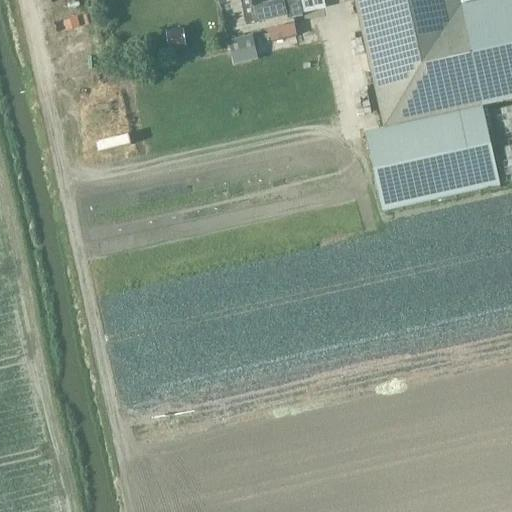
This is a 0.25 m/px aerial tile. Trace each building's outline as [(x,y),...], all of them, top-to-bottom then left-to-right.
[(248,0),(250,10),(243,12),(245,25),(257,22),(257,24),(287,17),(287,19),(301,16),(297,0),(248,0)] [(511,0),(352,0),(382,132),(482,109),(511,102),(511,0)] [(296,37),(293,25),(267,30),(270,43),(296,37)] [(228,41),(231,55),(255,50),(252,35),(228,41)] [(500,189),(482,109),(382,132),(364,136),(383,215),(500,189)]
